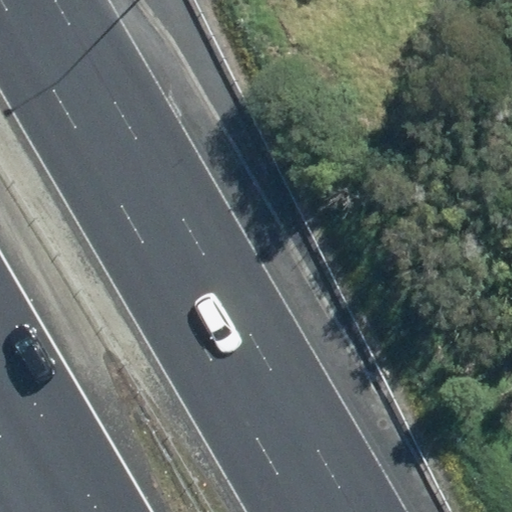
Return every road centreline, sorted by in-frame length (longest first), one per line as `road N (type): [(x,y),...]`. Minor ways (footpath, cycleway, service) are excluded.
road 1 (motorway): [(36,0),(350,511)]
road 2 (motorway): [(68,511),(0,394)]
